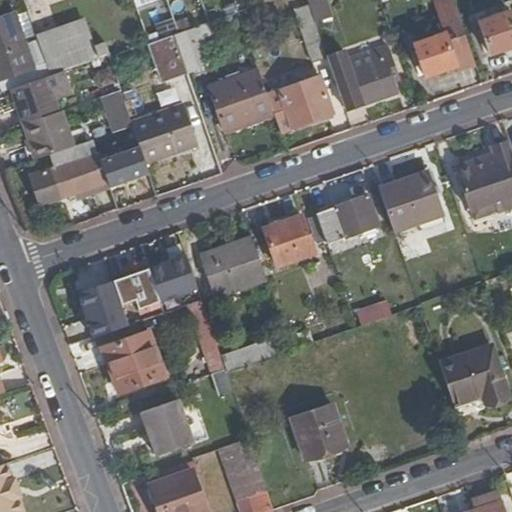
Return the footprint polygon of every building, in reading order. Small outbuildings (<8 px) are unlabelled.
[(130,0),(146,43),(159,39),(168,36),(155,0),(130,0)] [(306,0),(307,3),(314,23),(330,17),(324,0),(306,0)] [(457,71),(474,65),(450,0),(436,0),(432,1),(444,34),(455,65),(457,71)] [(322,47),(314,23),(307,3),(293,8),(313,61),(325,57),(325,56),(322,47)] [(511,19),(509,11),(479,21),(490,53),(511,45),(511,19)] [(13,13),(0,17),(0,78),(32,66),(13,13)] [(81,20),(34,36),(48,75),(96,59),(81,20)] [(172,35),(185,71),(208,63),(196,26),(172,35)] [(425,76),(455,65),(444,34),(414,44),(425,76)] [(171,75),(185,71),(172,35),(168,36),(159,39),(171,75)] [(343,50),(325,56),(325,57),(327,60),(343,110),(396,92),(392,79),(397,77),(386,45),(360,54),(363,64),(349,69),(343,50)] [(223,131),(273,114),(264,88),(257,69),(207,86),(223,131)] [(275,84),(290,125),(331,111),(317,70),(275,84)] [(8,89),(33,158),(48,153),(73,144),(61,112),(58,113),(44,77),(8,89)] [(273,114),(278,129),(290,125),(275,84),(264,88),(273,114)] [(130,125),(129,121),(118,91),(103,96),(115,130),(130,125)] [(130,125),(142,162),(196,143),(182,103),(129,121),(130,125)] [(108,149),(133,141),(129,128),(104,135),(108,149)] [(73,144),(48,153),(52,166),(31,174),(41,203),(105,182),(91,138),(73,144)] [(511,207),(511,157),(507,144),(489,150),(491,156),(453,169),(469,213),(492,205),(495,213),(511,207)] [(428,173),(378,189),(393,231),(443,214),(428,173)] [(366,194),(314,212),(324,241),(377,223),(366,194)] [(492,205),(469,213),(471,222),(495,213),(492,205)] [(301,214),(263,228),(276,264),(313,251),(301,214)] [(264,277),(250,237),(199,255),(213,295),(264,277)] [(187,258),(150,270),(162,305),(198,293),(187,258)] [(137,313),(162,305),(150,270),(149,267),(145,268),(143,262),(122,270),(137,313)] [(116,282),(79,294),(94,338),(131,326),(116,282)] [(386,300),(354,310),(359,326),(391,317),(386,300)] [(219,356),(200,301),(188,304),(193,319),(211,374),(224,369),(219,356)] [(188,304),(170,311),(175,325),(193,319),(188,304)] [(101,347),(117,393),(161,378),(146,333),(101,347)] [(224,371),(273,354),(269,341),(219,356),(224,369),(224,371)] [(492,346),(439,364),(453,407),(456,416),(461,418),(482,411),(484,406),(511,397),(492,346)] [(230,388),(224,371),(224,369),(211,374),(209,374),(216,393),(230,388)] [(157,457),(191,445),(176,400),(141,412),(157,457)] [(305,460),(345,446),(331,405),(291,419),(305,460)] [(236,502),(266,492),(248,438),(218,449),(236,502)] [(8,481),(2,464),(0,464),(0,511),(19,511),(16,504),(19,503),(10,480),(8,481)] [(147,485),(156,511),(205,511),(206,511),(191,470),(147,485)] [(468,511),(502,511),(497,496),(479,503),(480,508),(468,511)]
